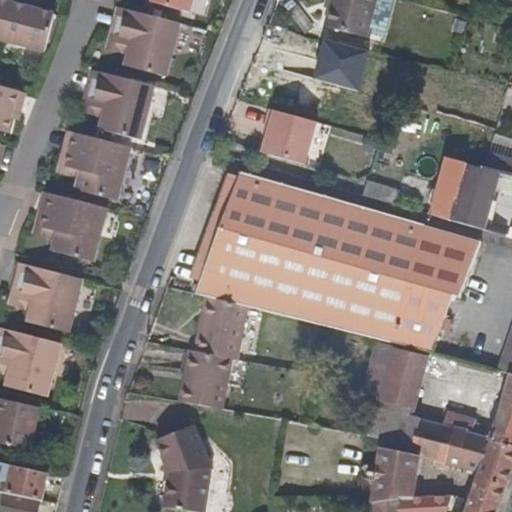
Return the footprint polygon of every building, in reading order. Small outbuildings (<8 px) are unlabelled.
[(0,0),(0,38),(5,39),(14,0),(0,0)] [(38,1),(34,0),(14,0),(5,39),(47,50),(56,14),(43,11),(36,9),(38,1)] [(188,10),(190,0),(151,0),(151,1),(188,10)] [(370,0),(326,0),(319,29),(359,39),(370,0)] [(45,3),(38,1),(36,9),(43,11),(45,3)] [(111,50),(133,55),(135,47),(121,43),(129,9),(121,7),(111,50)] [(170,76),(183,22),(129,9),(121,43),(135,47),(133,55),(130,67),(170,76)] [(86,113),(108,118),(110,110),(95,106),(104,72),(96,70),(86,113)] [(144,139),(157,86),(104,72),(95,106),(110,110),(108,118),(105,130),(144,139)] [(302,84),(272,75),(265,97),(296,106),(302,84)] [(0,83),(0,126),(6,129),(9,116),(10,110),(20,112),(25,89),(0,83)] [(18,118),(20,112),(10,110),(9,116),(18,118)] [(315,124),(268,111),(264,126),(268,127),(260,154),(303,166),(315,124)] [(61,173),(83,179),(84,171),(70,167),(79,132),(71,130),(61,173)] [(119,201),(133,146),(79,132),(70,167),(84,171),(83,179),(80,191),(119,201)] [(489,157),(484,173),(498,177),(506,179),(511,163),(489,157)] [(467,167),(444,161),(437,191),(430,191),(427,204),(433,204),(430,214),(452,221),(467,167)] [(484,173),(467,167),(452,221),(484,230),(498,177),(484,173)] [(458,301),(481,245),(475,243),(327,198),(251,177),(238,174),(236,181),(196,286),(191,286),(189,293),(205,297),(212,299),(249,308),(315,325),(397,346),(428,353),(430,354),(453,300),(458,301)] [(498,177),(484,230),(507,236),(511,217),(511,180),(506,179),(498,177)] [(37,234),(60,240),(62,232),(48,228),(56,194),(47,192),(37,234)] [(96,262),(109,208),(56,194),(48,228),(62,232),(60,240),(57,252),(96,262)] [(15,307),(37,312),(39,304),(24,300),(33,266),(25,264),(15,307)] [(74,334),(86,280),(33,266),(24,300),(39,304),(37,312),(34,324),(74,334)] [(212,299),(205,297),(200,320),(207,321),(212,299)] [(207,321),(200,320),(192,354),(232,363),(237,364),(249,308),(212,299),(207,321)] [(0,342),(0,372),(16,378),(19,369),(4,364),(11,331),(3,329),(0,342)] [(511,375),(511,329),(496,372),(504,373),(511,375)] [(53,398),(67,345),(11,331),(4,364),(19,369),(16,378),(13,389),(53,398)] [(404,420),(428,353),(397,346),(378,399),(374,402),(360,442),(380,449),(416,459),(427,462),(437,428),(431,427),(404,420)] [(232,363),(192,354),(189,354),(183,379),(189,380),(183,406),(221,413),(232,363)] [(511,449),(511,375),(504,373),(494,408),(483,433),(480,440),(511,449)] [(189,380),(183,379),(178,405),(183,406),(189,380)] [(39,449),(46,409),(0,399),(0,420),(5,422),(4,430),(2,442),(39,449)] [(437,428),(461,435),(463,428),(464,424),(435,416),(431,427),(437,428)] [(167,476),(162,511),(170,511),(201,511),(208,473),(188,427),(154,446),(167,476)] [(497,511),(511,468),(511,449),(480,440),(461,435),(437,428),(427,462),(475,478),(466,505),(450,500),(410,502),(416,459),(380,449),(367,509),(366,511),(497,511)] [(461,435),(480,440),(483,433),(463,428),(461,435)] [(44,499),(49,472),(0,461),(0,490),(42,499),(44,499)] [(39,511),(42,499),(0,490),(0,505),(6,507),(4,511),(39,511)] [(54,511),(56,502),(44,499),(42,499),(39,511),(54,511)]
